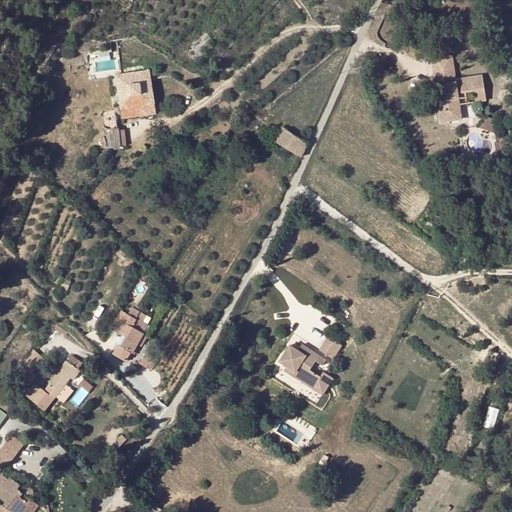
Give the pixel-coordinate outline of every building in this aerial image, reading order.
[(451,59),(431,62),(434,83),(438,83),(439,88),(440,96),(441,103),(437,104),(440,125),(460,122),(457,102),(456,96),(464,95),(472,94),(474,105),(485,103),(481,78),(463,80),(464,86),(455,87),(454,85),(449,86),(449,81),(454,80),(451,59)] [(116,91),(118,117),(152,114),(150,70),(114,73),(115,83),(124,82),(124,87),(122,91),(116,91)] [(115,83),(116,91),(122,91),(124,87),(124,82),(115,83)] [(127,147),(125,128),(107,129),(108,148),(127,147)] [(281,128),(272,141),(298,158),(305,143),(281,128)] [(123,313),(114,330),(124,335),(129,324),(133,318),(123,313)] [(133,318),(129,324),(142,331),(145,325),(133,318)] [(120,342),(118,346),(130,352),(142,331),(129,324),(124,335),(120,342)] [(142,331),(130,352),(135,354),(146,334),(142,331)] [(326,337),(317,350),(332,360),(341,346),(326,337)] [(118,341),(111,354),(125,361),(130,352),(118,346),(120,342),(118,341)] [(299,345),(296,352),(303,357),(306,350),(299,345)] [(286,346),(276,362),(284,367),(298,376),(295,380),(311,390),(314,384),(323,390),(331,378),(321,372),(317,377),(308,371),(314,362),(321,365),(324,361),(306,350),(303,357),(296,352),(286,346)] [(156,358),(145,352),(138,363),(149,370),(156,358)] [(47,390),(50,393),(52,391),(61,378),(70,383),(74,385),(80,373),(67,365),(62,373),(53,369),(45,383),(50,385),(47,390)] [(295,380),(298,376),(284,367),(281,371),(295,380)] [(61,378),(52,391),(63,397),(70,383),(61,378)] [(21,384),(18,389),(30,395),(34,390),(21,384)] [(314,384),(311,390),(320,396),(323,390),(314,384)] [(18,389),(15,394),(27,400),(30,395),(18,389)] [(50,393),(45,399),(57,406),(61,398),(63,397),(52,391),(50,393)] [(0,424),(8,415),(0,407),(0,424)] [(20,432),(2,448),(9,456),(12,459),(30,442),(20,432)] [(2,448),(0,449),(0,459),(2,462),(9,456),(2,448)] [(5,469),(0,473),(0,494),(2,497),(0,498),(0,501),(7,508),(3,511),(25,511),(34,504),(27,496),(21,496),(17,492),(21,489),(16,484),(20,481),(11,471),(9,473),(5,469)]
